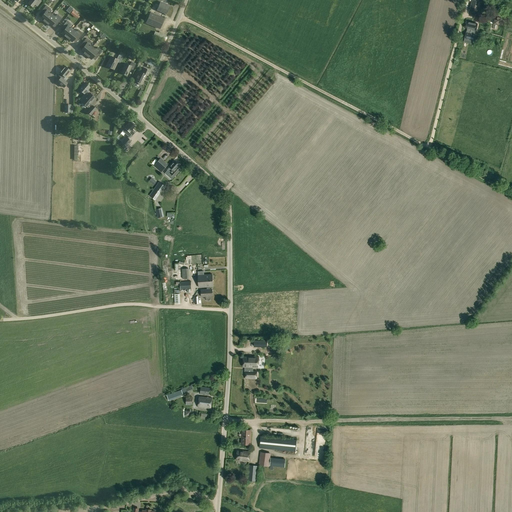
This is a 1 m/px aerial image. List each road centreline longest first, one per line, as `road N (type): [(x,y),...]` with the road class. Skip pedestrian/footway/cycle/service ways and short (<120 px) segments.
road 1 (unclassified): [(217,511),(230,339),(228,207),(218,186),(137,115)]
road 2 (track): [(459,30),(431,140),(421,144),(180,15)]
road 3 (track): [(225,418),(511,417)]
road 4 (track): [(0,319),(134,303),(230,309)]
road 5 (unclassified): [(137,115),(0,2)]
road 6 (unclassified): [(137,115),(186,0)]
